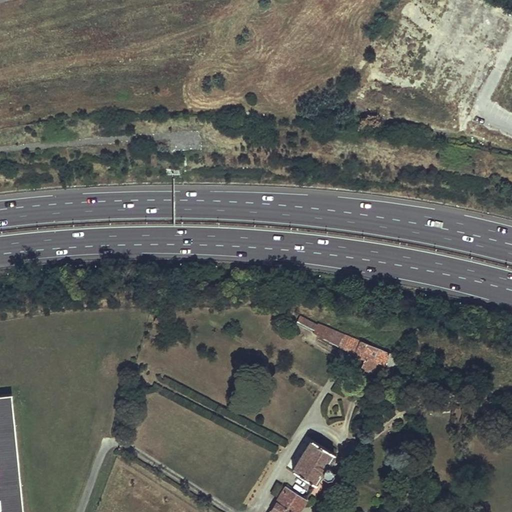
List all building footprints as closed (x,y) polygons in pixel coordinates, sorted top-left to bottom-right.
[(511,76),(500,104),(511,109),(511,76)] [(317,324),(300,315),(296,323),(362,358),(365,359),(361,368),(373,373),(378,361),(385,364),(385,363),(389,353),(318,322),(317,324)] [(389,353),(385,363),(389,365),(394,367),(398,357),(389,353)] [(0,391),(0,511),(27,511),(15,390),(0,391)] [(311,439),(292,470),(315,484),(322,474),(326,477),(330,476),(332,473),(332,469),(329,466),(326,466),(334,453),(311,439)] [(298,511),(300,509),(306,500),(286,487),(269,511),(298,511)]
